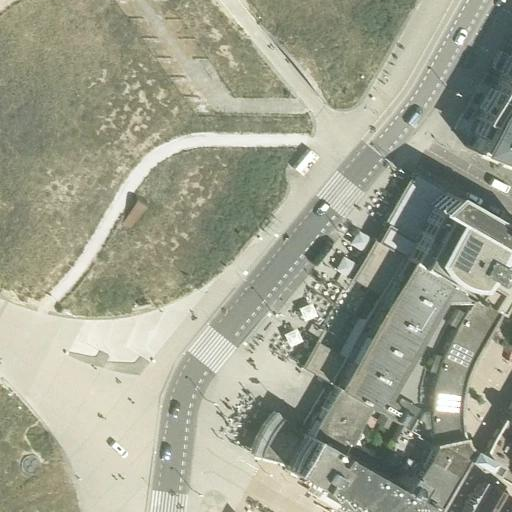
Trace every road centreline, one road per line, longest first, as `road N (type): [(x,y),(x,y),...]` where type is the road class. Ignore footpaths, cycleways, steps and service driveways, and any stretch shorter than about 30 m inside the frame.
road 1 (tertiary): [(172,457),(181,400),(197,370),(390,142)]
road 2 (tertiary): [(390,142),(478,0)]
road 3 (residential): [(390,142),(511,211)]
road 4 (residential): [(172,457),(202,458),(295,511)]
